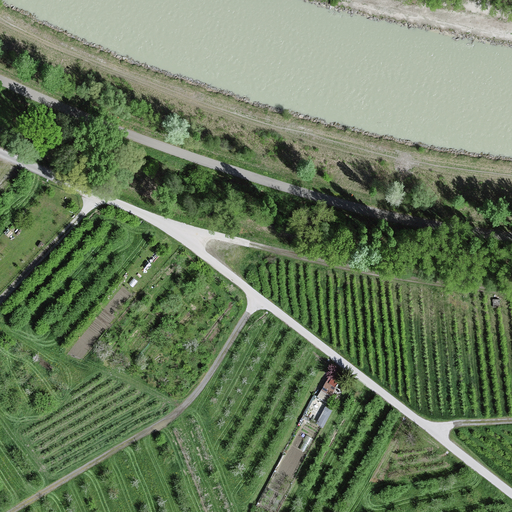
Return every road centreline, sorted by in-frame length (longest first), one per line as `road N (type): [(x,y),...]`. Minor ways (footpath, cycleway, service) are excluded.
road 1 (track): [(511,495),(184,240),(0,153)]
road 2 (track): [(0,80),(232,170),(422,225),(511,237)]
road 3 (track): [(167,231),(385,277),(511,291)]
road 4 (track): [(256,295),(179,408),(2,511)]
road 5 (track): [(92,196),(0,302)]
